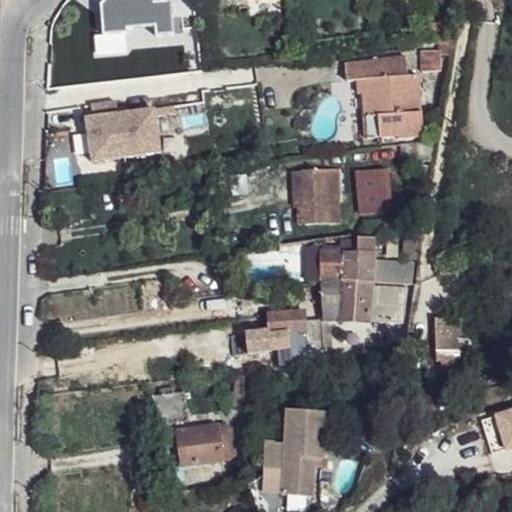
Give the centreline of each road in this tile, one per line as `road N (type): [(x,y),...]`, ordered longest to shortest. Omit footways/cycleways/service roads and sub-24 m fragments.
road 1 (residential): [(32,0),(18,7),(11,30),(0,461)]
road 2 (unknown): [(9,86),(328,68)]
road 3 (unknown): [(470,0),(429,298)]
